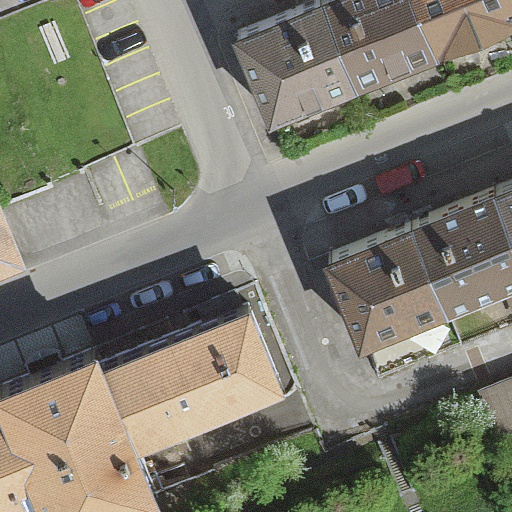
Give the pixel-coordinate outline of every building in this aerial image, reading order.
[(349,88),(313,0),(302,0),(284,7),(228,29),(264,121),(349,88)] [(313,0),(349,88),(435,53),(413,0),(313,0)] [(413,0),(435,53),(511,22),(511,2),(511,0),(413,0)] [(511,176),(491,185),(511,238),(511,176)] [(456,199),(404,219),(441,311),(511,282),(511,238),(491,185),(456,199)] [(0,203),(0,278),(26,268),(0,203)] [(441,311),(404,219),(376,230),(320,252),(357,344),(441,311)] [(0,503),(36,489),(44,511),(109,511),(163,490),(143,441),(288,382),(251,290),(102,350),(95,332),(88,335),(0,370),(0,503)] [(0,346),(0,370),(88,335),(79,315),(0,346)] [(511,374),(450,397),(471,456),(511,441),(511,374)]
